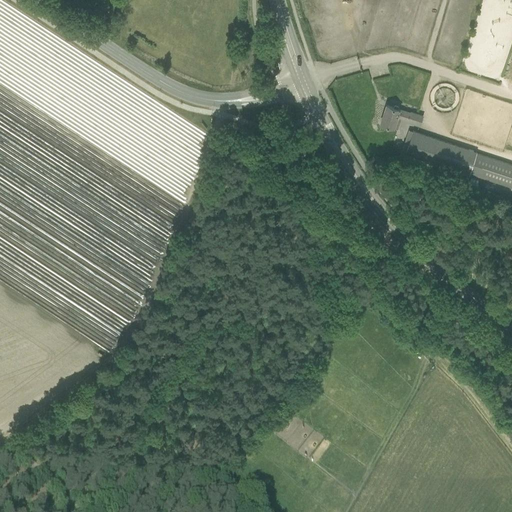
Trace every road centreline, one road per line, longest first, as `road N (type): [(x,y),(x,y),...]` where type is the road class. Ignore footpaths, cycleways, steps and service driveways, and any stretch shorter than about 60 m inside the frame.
road 1 (track): [(271,131),(301,201),(511,449)]
road 2 (track): [(220,116),(202,177),(131,333),(42,412),(0,433)]
road 3 (tertiary): [(511,331),(420,253),(341,159)]
road 4 (tertiary): [(240,101),(165,87),(31,0)]
